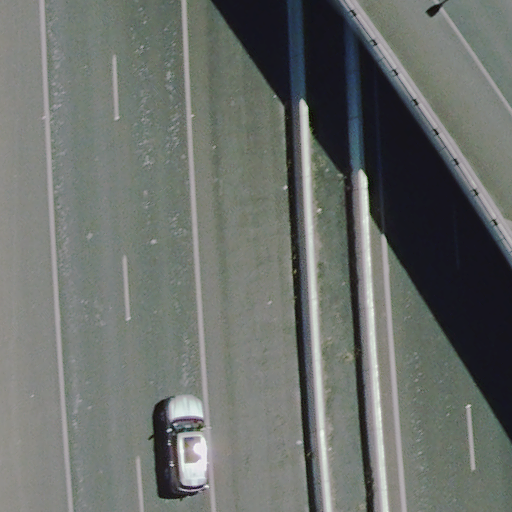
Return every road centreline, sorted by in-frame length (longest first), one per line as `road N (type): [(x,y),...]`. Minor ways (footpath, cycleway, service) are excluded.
road 1 (motorway): [(138,511),(104,0)]
road 2 (motorway): [(445,0),(476,511)]
